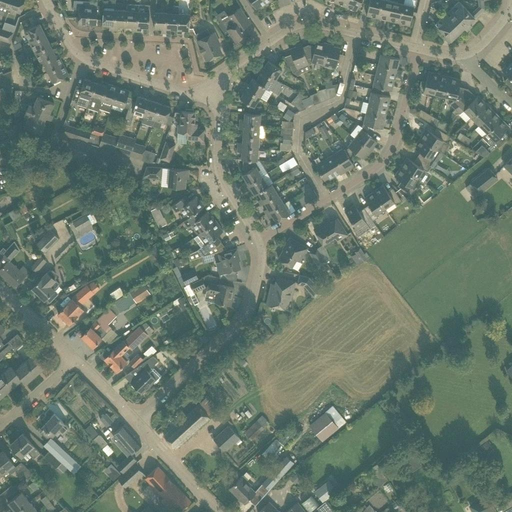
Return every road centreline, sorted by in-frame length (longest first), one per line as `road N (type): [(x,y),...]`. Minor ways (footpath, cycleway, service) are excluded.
road 1 (residential): [(254,245),(386,158),(416,49)]
road 2 (residential): [(218,99),(232,69),(306,23),(416,49)]
road 3 (residential): [(136,421),(229,334),(247,305),(254,245)]
road 4 (residential): [(254,245),(218,179),(218,99)]
road 5 (residential): [(218,99),(81,57)]
road 6 (residential): [(223,511),(136,421)]
